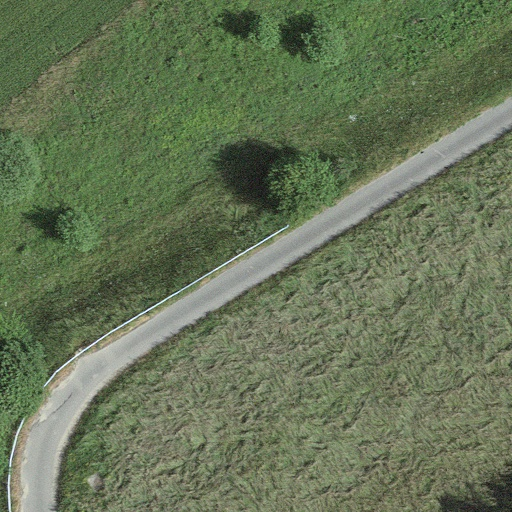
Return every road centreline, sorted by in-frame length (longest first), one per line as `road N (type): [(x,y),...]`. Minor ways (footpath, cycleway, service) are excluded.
road 1 (motorway): [(511,158),(0,477)]
road 2 (motorway): [(180,511),(511,313)]
